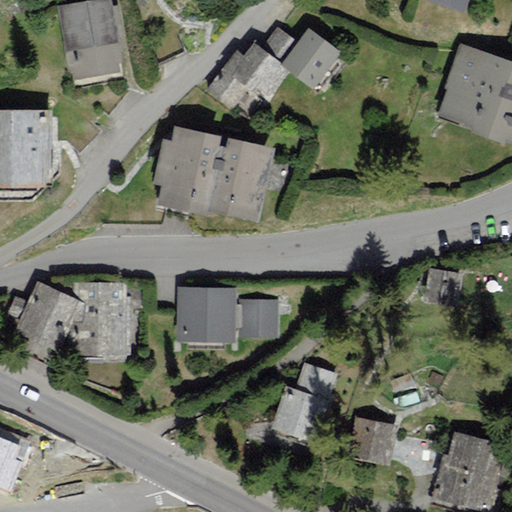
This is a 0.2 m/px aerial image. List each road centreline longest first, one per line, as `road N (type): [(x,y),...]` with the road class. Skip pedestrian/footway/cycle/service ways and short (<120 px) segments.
road 1 (residential): [(0,274),(79,257),(375,256),(511,197)]
road 2 (residential): [(0,266),(61,215),(142,107),(272,0)]
road 3 (tertiary): [(203,490),(0,387)]
road 4 (residential): [(203,490),(34,511)]
